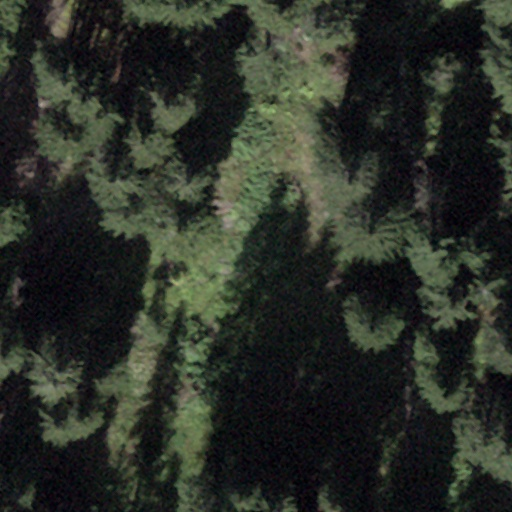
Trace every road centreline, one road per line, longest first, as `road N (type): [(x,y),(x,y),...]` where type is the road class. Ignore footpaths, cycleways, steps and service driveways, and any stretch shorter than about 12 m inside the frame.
road 1 (track): [(0,474),(290,0)]
road 2 (track): [(423,0),(413,98),(432,511)]
